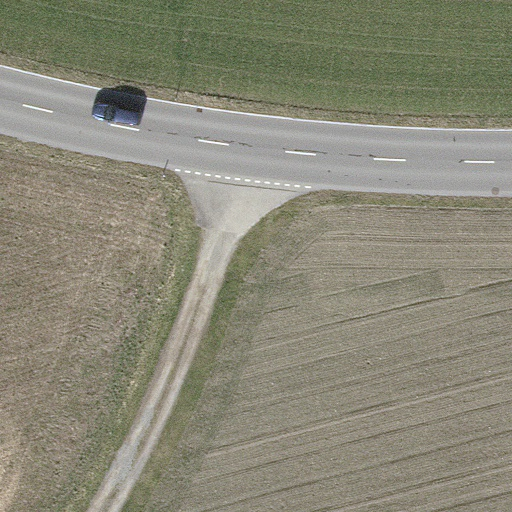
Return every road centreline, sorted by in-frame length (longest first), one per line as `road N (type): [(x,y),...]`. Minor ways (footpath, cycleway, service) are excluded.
road 1 (tertiary): [(511,170),(451,176),(247,157),(0,106)]
road 2 (track): [(247,157),(208,312),(112,511)]
